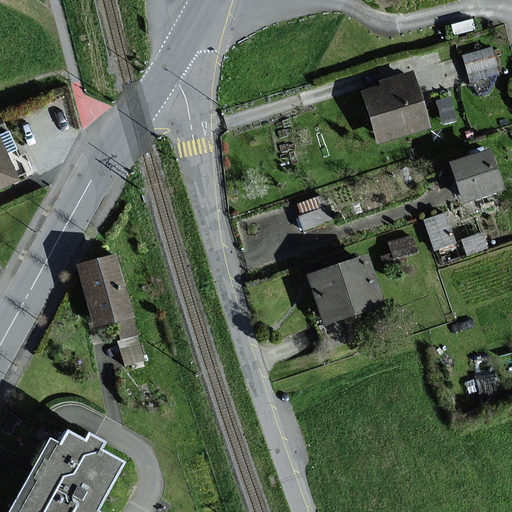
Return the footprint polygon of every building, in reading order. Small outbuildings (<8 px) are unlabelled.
[(493,44),(464,50),(470,76),(498,70),(493,44)] [(428,129),(408,71),(376,81),(378,87),(358,93),(376,146),(428,129)] [(4,134),(0,135),(0,186),(11,182),(10,179),(21,174),(4,134)] [(501,193),(487,151),(447,164),(461,206),(501,193)] [(426,215),(433,244),(450,240),(443,211),(426,215)] [(385,308),(367,256),(304,278),(322,330),(385,308)] [(114,258),(74,267),(90,332),(130,323),(114,258)] [(122,334),(129,358),(144,354),(138,329),(122,334)] [(62,448),(49,440),(8,511),(99,511),(125,467),(101,454),(107,444),(90,435),(86,443),(69,434),(62,448)]
